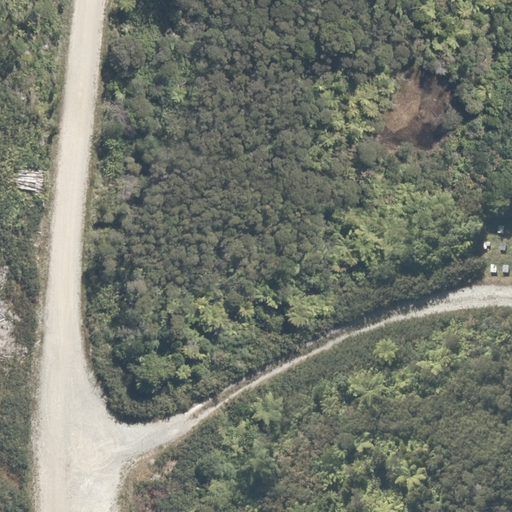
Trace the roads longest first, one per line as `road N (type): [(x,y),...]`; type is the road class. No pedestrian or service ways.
road 1 (unclassified): [(91,0),(60,298),(54,511)]
road 2 (track): [(56,462),(178,426),(269,370),(370,329),(447,306),(511,301)]
